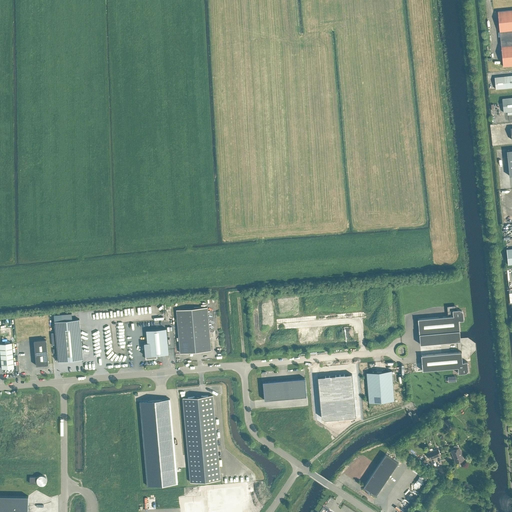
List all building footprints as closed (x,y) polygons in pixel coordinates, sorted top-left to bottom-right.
[(503,66),(511,64),(511,9),(497,11),(503,66)] [(511,86),(511,74),(494,76),(495,89),(511,86)] [(511,96),(502,98),(503,112),(506,112),(507,115),(511,114),(511,96)] [(180,352),(211,350),(207,307),(176,309),(180,352)] [(463,319),(463,312),(462,311),(461,310),(460,309),(458,309),(452,309),(452,314),(453,314),(453,315),(418,318),(420,344),(460,340),(460,338),(460,332),(459,320),(460,319),(460,320),(463,319)] [(71,313),(54,314),(55,321),(58,361),(83,358),(79,319),(72,319),(71,313)] [(148,342),(144,342),(146,358),(157,357),(157,354),(168,353),(166,328),(146,330),(148,342)] [(36,365),(48,364),(46,339),(34,340),(36,365)] [(0,346),(2,368),(14,367),(12,342),(0,343),(0,346)] [(462,362),(461,351),(421,355),(422,370),(458,367),(458,368),(458,373),(464,372),(466,372),(467,371),(468,369),(468,368),(467,361),(463,361),(462,362)] [(369,402),(394,400),(391,370),(366,372),(369,402)] [(352,373),(318,376),(322,417),(325,419),(356,416),(352,373)] [(264,400),(270,399),(306,396),(304,378),(263,381),(264,400)] [(190,482),(220,479),(213,394),(183,397),(190,482)] [(170,398),(140,401),(148,485),(177,483),(170,398)] [(122,408),(96,411),(98,437),(99,437),(103,478),(133,475),(127,409),(122,409),(122,408)] [(296,411),(276,413),(277,421),(277,429),(278,428),(297,426),(296,411)] [(314,426),(300,440),(306,446),(311,451),(312,450),(325,436),(314,426)] [(459,447),(458,448),(457,444),(453,445),(455,449),(451,451),(455,462),(464,459),(461,452),(462,451),(460,449),(459,447)] [(430,459),(441,455),(438,448),(427,452),(430,459)] [(398,462),(386,453),(363,486),(363,485),(362,486),(368,490),(367,491),(369,493),(371,491),(377,496),(377,495),(376,495),(398,462)] [(44,483),(46,482),(46,480),(46,478),(46,477),(45,475),(43,475),(41,474),(39,475),(38,476),(30,476),(30,482),(38,482),(39,483),(41,484),(43,484),(44,483)] [(416,480),(421,484),(425,477),(420,474),(416,480)] [(240,511),(239,490),(210,492),(211,511),(240,511)] [(0,494),(0,511),(28,511),(28,495),(0,494)]
